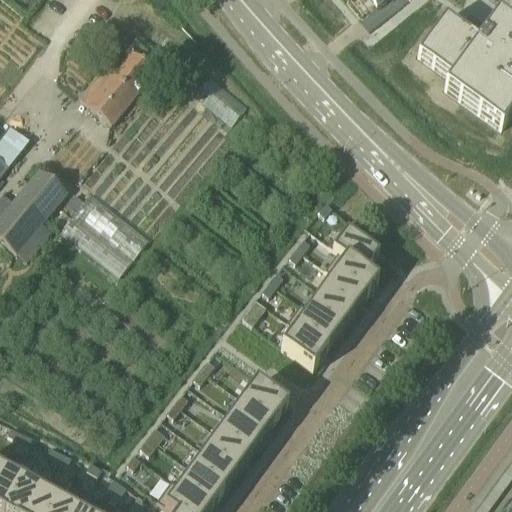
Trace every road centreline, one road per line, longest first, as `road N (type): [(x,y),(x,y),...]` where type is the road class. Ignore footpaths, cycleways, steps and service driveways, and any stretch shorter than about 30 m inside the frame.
road 1 (tertiary): [(511,281),(239,0)]
road 2 (secondary): [(511,285),(349,511)]
road 3 (residential): [(245,511),(407,289)]
road 4 (secondary): [(400,511),(511,359)]
